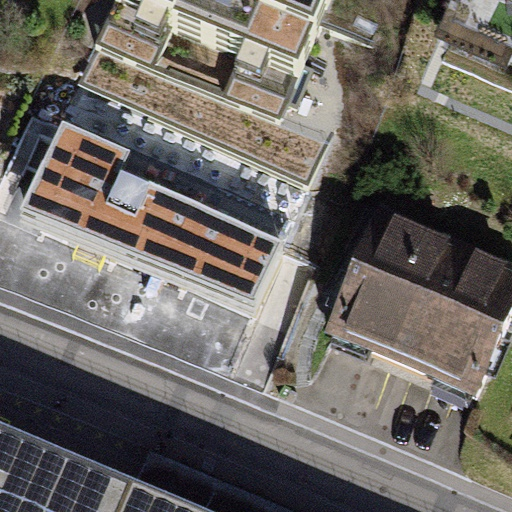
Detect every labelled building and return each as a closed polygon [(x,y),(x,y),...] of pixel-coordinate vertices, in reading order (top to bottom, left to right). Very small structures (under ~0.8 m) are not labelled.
[(332,0),(117,0),(99,47),(283,122),(332,0)] [(511,0),(460,0),(438,49),(511,82),(511,0)] [(132,151),(63,120),(21,211),(254,302),(283,241),(124,169),(132,151)] [(511,347),(511,286),(379,230),(329,346),(485,412),(511,347)] [(162,511),(0,443),(0,511),(162,511)]
